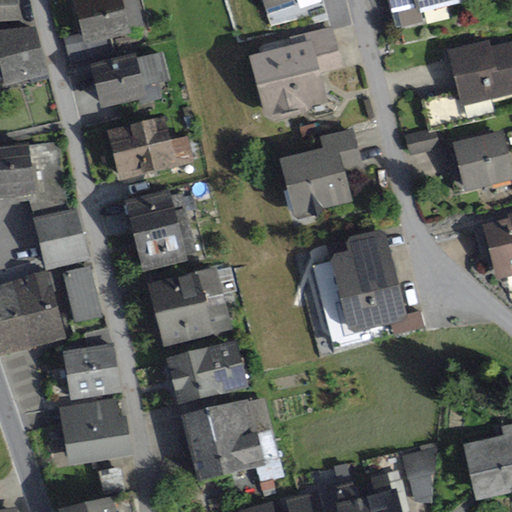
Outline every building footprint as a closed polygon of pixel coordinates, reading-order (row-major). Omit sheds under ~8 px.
[(0,0),(0,21),(18,19),(15,0),(0,0)] [(131,30),(126,12),(137,9),(134,0),(91,0),(92,1),(80,4),(87,35),(67,39),(73,64),(114,54),(110,35),(131,30)] [(388,0),(392,14),(397,13),(401,28),(423,22),(421,13),(419,7),(447,0),(388,0)] [(447,0),(419,7),(421,13),(459,4),(458,0),(447,0)] [(131,30),(141,28),(137,9),(126,12),(131,30)] [(32,84),(49,79),(34,32),(19,33),(19,26),(0,27),(0,54),(1,56),(0,56),(0,64),(2,64),(6,77),(8,83),(30,77),(32,84)] [(301,105),(322,99),(316,76),(315,72),(321,70),(324,65),(322,57),(337,53),(331,31),(263,49),(266,60),(255,63),(269,113),(270,113),(301,105)] [(451,55),(461,95),(422,104),(430,134),(496,117),(491,98),(511,92),(511,45),(489,51),(487,45),(451,55)] [(316,76),(342,69),(337,53),(322,57),(324,65),(321,70),(315,72),(316,76)] [(168,81),(162,56),(133,63),(132,61),(118,64),(116,58),(105,61),(107,67),(100,68),(96,69),(105,105),(141,97),(139,88),(154,84),(168,81)] [(143,103),(158,99),(154,84),(139,88),(141,97),(143,103)] [(282,120),(300,115),(303,110),(301,105),(270,113),(282,120)] [(184,110),(189,128),(196,127),(191,109),(184,110)] [(113,136),(123,177),(171,165),(189,161),(184,140),(167,145),(162,123),(113,136)] [(408,139),(412,153),(433,148),(429,133),(408,139)] [(322,211),(321,208),(349,201),(342,173),(349,163),(359,160),(352,134),(323,141),(326,153),(286,164),(293,189),(299,193),(304,212),(309,211),(309,214),(317,218),(322,211)] [(445,150),(455,192),(511,178),(511,182),(511,174),(510,175),(501,136),(445,150)] [(0,197),(37,193),(41,221),(68,215),(58,144),(0,151),(0,197)] [(342,173),(361,168),(359,160),(349,163),(342,173)] [(173,173),(191,169),(189,161),(171,165),(173,173)] [(297,214),(304,212),(299,193),(293,189),(290,190),(287,196),(291,211),(297,214)] [(138,238),(175,229),(173,223),(186,220),(180,198),(168,202),(167,197),(131,207),(138,238)] [(68,215),(41,221),(38,222),(49,267),(87,258),(76,213),(68,215)] [(511,222),(489,229),(500,272),(511,269),(511,222)] [(189,231),(176,234),(175,229),(138,238),(146,268),(182,259),(181,255),(194,252),(189,231)] [(391,321),(398,334),(425,326),(421,313),(403,318),(392,277),(395,273),(393,265),(388,262),(381,237),(333,250),(336,263),(353,330),(386,322),(391,321)] [(386,322),(353,330),(336,263),(314,268),(334,350),(389,337),(386,322)] [(195,278),(225,270),(224,265),(194,273),(195,278)] [(195,278),(152,289),(159,317),(203,306),(202,301),(236,292),(230,269),(225,270),(195,278)] [(69,276),(80,321),(100,317),(89,271),(69,276)] [(46,281),(44,276),(13,284),(30,344),(61,336),(49,295),(46,281)] [(46,281),(49,295),(55,293),(51,280),(46,281)] [(0,352),(30,344),(13,284),(0,287),(0,352)] [(224,306),(204,311),(203,306),(159,317),(166,345),(230,329),(224,306)] [(171,363),(181,402),(243,387),(233,348),(171,363)] [(74,398),(121,390),(114,349),(80,354),(67,357),(74,398)] [(73,460),(131,450),(125,418),(117,420),(114,401),(65,409),(67,423),(73,460)] [(255,434),(270,431),(262,401),(247,405),(255,434)] [(247,405),(186,421),(190,439),(193,450),(238,439),(255,434),(247,405)] [(511,426),(507,428),(509,438),(471,447),(481,494),(511,486),(511,426)] [(278,460),(270,431),(255,434),(238,439),(193,450),(201,480),(245,469),(256,466),(278,460)] [(184,452),(193,450),(190,439),(182,441),(184,452)] [(410,480),(433,474),(437,451),(404,459),(410,480)] [(271,475),(273,481),(282,478),(278,460),(256,466),(260,479),(271,475)] [(349,478),(346,466),(319,473),(322,484),(349,478)] [(123,490),(119,471),(102,474),(106,494),(123,490)] [(368,502),(370,511),(406,511),(407,511),(408,511),(399,474),(373,481),(377,499),(368,502)] [(416,502),(432,503),(434,474),(433,474),(410,480),(416,502)] [(260,479),(263,491),(274,488),(273,481),(271,475),(260,479)] [(337,489),(350,486),(349,478),(322,484),(329,491),(337,489)] [(370,511),(368,502),(358,504),(353,485),(350,486),(337,489),(342,511),(370,511)] [(287,502),(290,511),(319,511),(316,499),(315,495),(287,502)] [(134,511),(131,498),(71,511),(134,511)]
